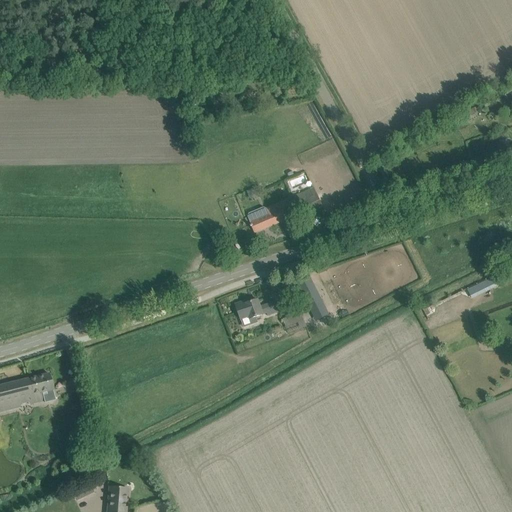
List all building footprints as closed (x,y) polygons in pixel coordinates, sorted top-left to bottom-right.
[(185,95),(186,105),(206,105),(205,89),(193,90),(193,94),(185,95)] [(478,114),(475,108),(463,113),(466,120),(478,114)] [(511,159),(511,150),(508,138),(492,143),(499,164),(511,159)] [(289,181),(293,189),(308,182),(305,174),(289,181)] [(323,207),(314,188),(297,195),(307,215),(323,207)] [(292,217),(285,201),(267,209),(268,211),(258,215),(257,213),(254,212),(249,214),(249,217),(251,223),(250,224),(251,227),(253,227),(255,233),(292,217)] [(322,302),(308,274),(296,281),(310,308),(322,302)] [(496,277),(468,290),(471,296),(499,283),(496,277)] [(236,305),(241,320),(249,317),(250,320),(263,315),(268,313),(269,315),(280,312),(276,302),(260,307),(258,300),(246,304),(245,302),(236,305)] [(303,313),(285,319),(289,332),(307,326),(303,313)] [(0,385),(0,412),(44,401),(44,403),(55,400),(52,390),(53,390),(49,374),(0,385)] [(89,483),(82,486),(87,495),(94,492),(89,483)] [(107,511),(125,511),(128,489),(109,487),(107,511)]
